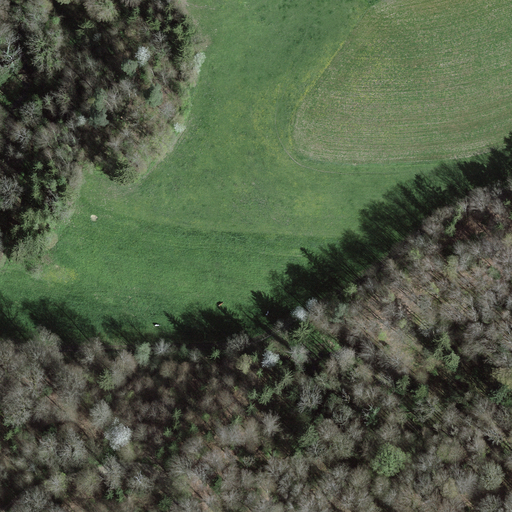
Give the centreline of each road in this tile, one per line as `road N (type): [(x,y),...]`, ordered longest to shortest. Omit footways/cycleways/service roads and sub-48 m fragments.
road 1 (track): [(511,188),(445,214),(251,342),(0,349)]
road 2 (track): [(3,511),(51,480),(133,463),(161,476)]
